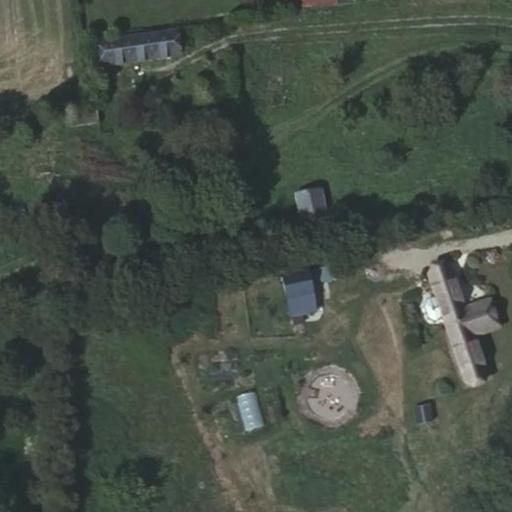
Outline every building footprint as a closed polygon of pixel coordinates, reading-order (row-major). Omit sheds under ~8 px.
[(302,0),(303,11),(341,4),(340,0),(302,0)] [(105,73),(180,62),(176,36),(146,41),(148,50),(102,57),(105,73)] [(511,47),(423,55),(423,82),(511,74),(511,47)] [(300,234),(329,229),(323,192),(294,197),(300,234)] [(465,313),(450,270),(429,277),(436,298),(426,301),(423,308),(427,320),(433,323),(444,320),(466,386),(487,379),(473,338),(500,330),(491,304),(465,313)] [(310,274),(252,287),(258,309),(283,305),(288,326),(320,319),(310,274)] [(310,385),(308,411),(329,412),(330,386),(310,385)] [(76,475),(121,511),(139,511),(151,498),(93,449),(76,475)]
